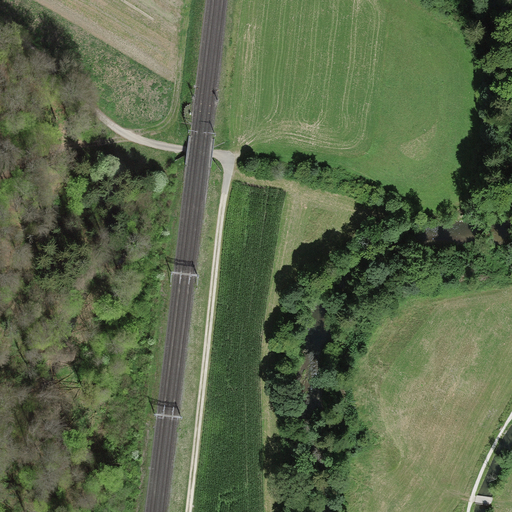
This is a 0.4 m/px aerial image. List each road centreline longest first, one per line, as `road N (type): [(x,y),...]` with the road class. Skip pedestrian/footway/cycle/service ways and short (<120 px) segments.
road 1 (track): [(0,24),(126,137),(226,160),(188,511)]
road 2 (track): [(0,195),(87,143),(126,137)]
